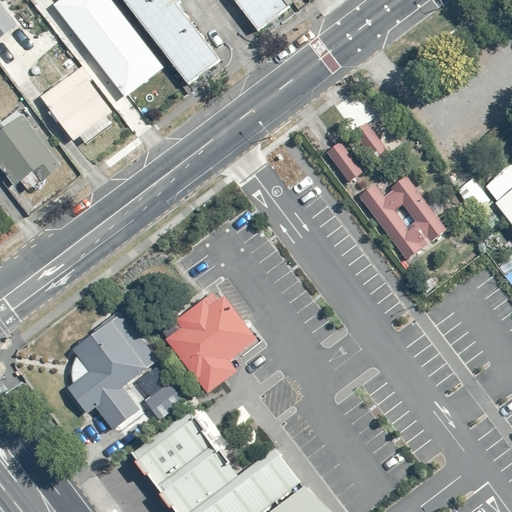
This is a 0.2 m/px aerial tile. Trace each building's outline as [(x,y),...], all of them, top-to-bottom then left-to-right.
[(164,69),(111,0),(59,0),(53,5),(125,99),(164,69)] [(181,2),(179,0),(121,0),(187,86),(221,60),(179,4),(181,2)] [(289,7),(283,0),(232,0),(257,32),(289,7)] [(103,97),(92,81),(94,80),(84,66),(81,68),(41,97),(72,141),(79,136),(84,144),(112,124),(106,117),(110,114),(100,99),(103,97)] [(29,192),(62,166),(60,163),(63,161),(38,130),(36,131),(19,110),(0,124),(0,169),(15,189),(22,183),(29,192)] [(366,122),(354,133),(377,161),(390,151),(366,122)] [(340,143),(326,154),(349,183),(363,172),(340,143)] [(409,259),(427,245),(422,239),(430,233),(434,239),(449,227),(408,176),(398,164),(358,196),(399,247),(409,259)] [(511,164),(473,193),(511,245),(511,164)] [(258,342),(219,289),(177,317),(185,328),(167,340),(208,395),(238,372),(231,362),(258,342)] [(90,374),(68,389),(88,414),(97,408),(115,430),(142,410),(124,388),(159,360),(120,313),(74,349),(90,374)] [(332,511),(303,486),(276,449),(240,474),(191,409),(129,453),(173,511),(332,511)]
